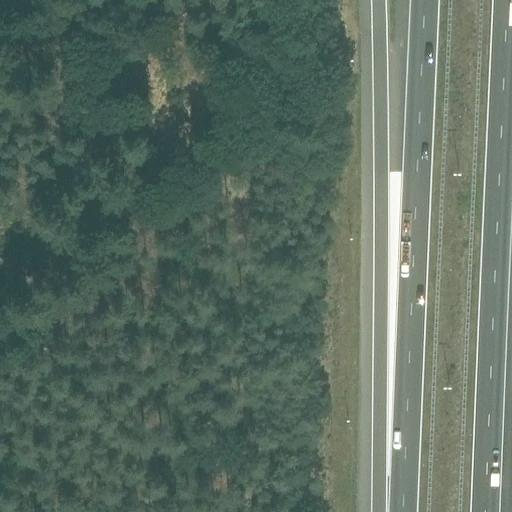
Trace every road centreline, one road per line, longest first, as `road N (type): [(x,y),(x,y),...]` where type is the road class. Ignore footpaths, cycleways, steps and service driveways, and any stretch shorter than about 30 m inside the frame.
road 1 (motorway): [(483,511),(506,0)]
road 2 (motorway): [(423,0),(401,511)]
road 3 (motorway): [(377,0),(398,511)]
